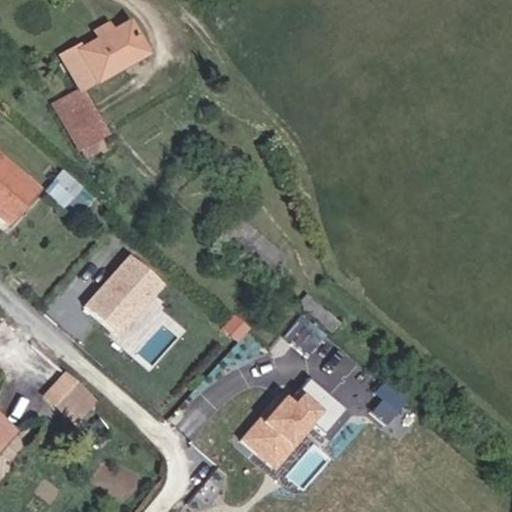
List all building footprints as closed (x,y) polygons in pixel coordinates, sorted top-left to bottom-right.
[(66,150),(96,134),(74,91),(139,57),(122,26),(78,50),(76,47),(56,58),(71,88),(42,103),(66,150)] [(96,134),(66,150),(72,160),(101,145),(96,134)] [(0,219),(26,190),(0,168),(0,219)] [(59,171),(44,192),(65,207),(80,185),(59,171)] [(281,260),(233,219),(213,242),(260,283),(281,260)] [(166,286),(131,254),(85,304),(120,336),(166,286)] [(296,313),(313,328),(325,315),(305,299),(304,297),(293,310),(296,313)] [(336,325),(325,315),(313,328),(325,338),(336,325)] [(305,360),(319,346),(302,329),(288,345),(305,360)] [(62,378),(42,397),(59,412),(77,391),(62,378)] [(261,415),(240,440),(274,469),(315,422),(327,431),(346,408),(310,378),(293,398),(288,393),(266,419),(261,415)] [(385,426),(405,399),(385,384),(365,410),(385,426)] [(90,403),(77,391),(59,412),(72,424),(90,403)] [(0,438),(8,430),(0,422),(0,438)]
